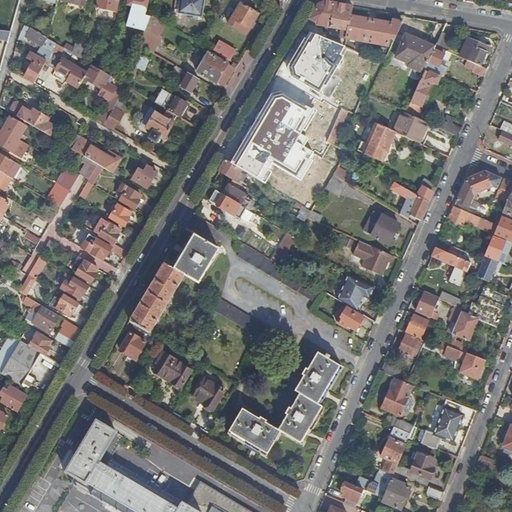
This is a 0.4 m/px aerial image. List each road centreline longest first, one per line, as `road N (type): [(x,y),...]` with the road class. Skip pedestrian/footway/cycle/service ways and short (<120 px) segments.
road 1 (residential): [(465,151),(305,510)]
road 2 (residential): [(305,510),(77,376)]
road 3 (residential): [(193,182),(6,71)]
road 4 (secondary): [(193,182),(299,0)]
road 5 (residential): [(511,351),(448,511)]
road 6 (secondary): [(0,502),(77,376)]
road 7 (residential): [(511,23),(385,0)]
